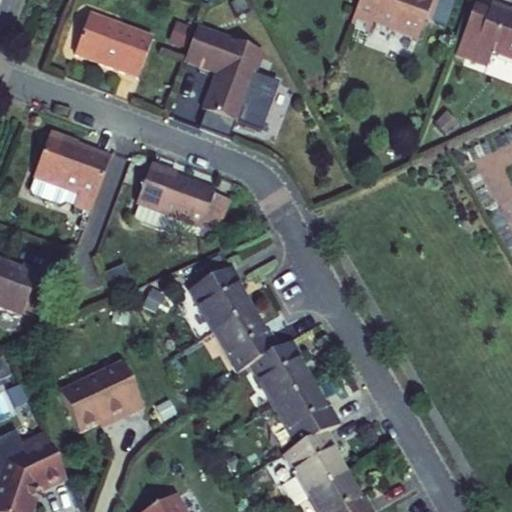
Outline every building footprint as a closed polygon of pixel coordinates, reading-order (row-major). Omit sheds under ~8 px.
[(360,0),(350,27),(369,34),(372,25),(418,42),(426,22),(430,24),(439,0),(360,0)] [(492,56),(511,62),(511,16),(491,8),(489,14),(474,9),(455,58),(487,70),(492,56)] [(74,56),(138,80),(153,40),(89,17),(74,56)] [(262,55),(197,30),(184,63),(217,75),(203,113),(236,125),(262,55)] [(74,209),(90,215),(111,161),(49,138),(34,180),(78,197),(74,209)] [(201,231),(215,194),(150,170),(136,207),(139,208),(134,221),(156,229),(161,216),(180,223),(201,231)] [(180,223),(161,216),(156,229),(175,236),(180,223)] [(39,274),(23,268),(22,272),(0,263),(0,310),(22,319),(39,274)] [(241,288),(231,271),(190,295),(214,336),(251,314),(237,290),(241,288)] [(278,353),(269,337),(265,339),(251,314),(214,336),(238,377),(250,369),(278,353)] [(250,369),(274,410),(311,389),(297,364),(301,362),(291,346),(278,353),(250,369)] [(6,363),(0,364),(0,382),(10,380),(6,363)] [(144,411),(122,366),(60,396),(79,436),(123,415),(125,420),(144,411)] [(326,435),(339,428),(329,411),(326,413),(311,389),(274,410),(298,451),(326,435)] [(335,452),(326,435),(298,451),(285,459),(302,489),(289,497),(296,508),(309,500),(346,479),(332,454),(335,452)] [(41,495),(66,483),(45,438),(21,449),(24,456),(7,464),(0,483),(0,511),(32,511),(36,502),(34,501),(37,493),(40,492),(41,495)] [(370,511),(364,501),(360,503),(346,479),(309,500),(315,511),(370,511)] [(182,511),(175,498),(151,511),(182,511)]
